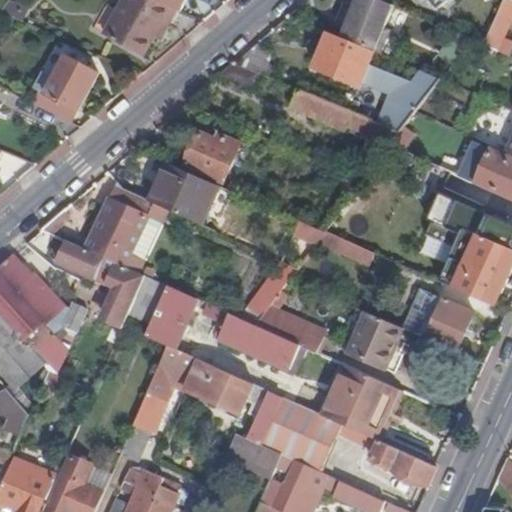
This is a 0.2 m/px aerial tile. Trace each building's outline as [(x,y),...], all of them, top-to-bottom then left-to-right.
[(11,0),(9,0),(2,11),(16,17),(22,5),(11,0)] [(158,0),(124,0),(106,35),(143,54),(162,22),(168,25),(177,8),(158,0)] [(158,0),(177,8),(182,10),(186,0),(158,0)] [(376,52),(383,55),(393,31),(387,28),(396,7),(380,0),(359,0),(356,9),(347,29),(343,38),(376,52)] [(511,0),(505,0),(486,45),(501,51),(511,25),(511,0)] [(338,25),(347,29),(356,9),(347,4),(338,25)] [(343,38),(333,33),(318,67),(362,85),(376,52),(343,38)] [(34,103),(74,123),(101,73),(68,55),(55,77),(45,72),(36,88),(41,91),(34,103)] [(236,62),(222,74),(255,89),(262,73),(236,62)] [(383,124),(402,132),(406,127),(418,111),(443,80),(424,72),(383,124)] [(348,126),(392,145),(402,132),(383,124),(303,90),(295,108),(346,130),(348,126)] [(504,117),(508,109),(492,101),(488,110),(504,117)] [(402,132),(392,145),(405,150),(416,134),(406,127),(402,132)] [(489,127),(482,141),(511,154),(511,146),(511,148),(505,145),(508,135),(489,127)] [(189,164),(226,181),(243,143),(227,136),(225,142),(203,132),(189,164)] [(511,160),(492,152),(478,183),(511,198),(511,160)] [(220,184),(170,162),(152,201),(158,204),(203,223),(220,184)] [(457,163),(453,172),(466,178),(470,169),(457,163)] [(129,181),(122,178),(93,239),(88,237),(85,245),(89,247),(88,249),(128,267),(158,204),(152,201),(126,189),(129,181)] [(423,246),(412,268),(498,306),(511,275),(511,226),(496,219),(487,239),(485,238),(482,243),(489,246),(473,283),(464,279),(455,275),(460,262),(423,246)] [(327,232),(302,221),(298,232),(319,242),(327,232)] [(69,241),(48,231),(39,251),(60,261),(69,241)] [(407,266),(334,234),(327,247),(400,279),(407,266)] [(109,321),(124,329),(131,313),(146,277),(147,276),(128,267),(88,249),(69,241),(60,261),(123,290),(109,321)] [(9,259),(0,267),(0,309),(37,352),(62,332),(58,326),(51,331),(47,327),(67,307),(35,273),(28,279),(9,259)] [(470,266),(460,262),(455,275),(464,279),(470,266)] [(300,268),(286,263),(246,320),(259,326),(272,307),(293,279),(300,268)] [(146,277),(131,313),(154,323),(170,288),(146,277)] [(170,288),(154,323),(148,336),(171,347),(178,349),(200,300),(171,287),(170,288)] [(445,300),(428,338),(459,352),(476,314),(445,300)] [(64,325),(79,332),(89,309),(75,303),(64,325)] [(259,326),(304,346),(319,353),(328,332),(272,307),(259,326)] [(46,365),(0,312),(0,368),(18,389),(46,365)] [(405,328),(369,312),(352,353),(387,369),(388,368),(397,372),(404,356),(395,352),(405,328)] [(234,315),(233,314),(222,339),(293,370),(304,346),(259,326),(246,320),(237,316),(234,315)] [(138,339),(125,333),(120,343),(133,349),(138,339)] [(178,349),(171,347),(124,454),(128,456),(141,461),(154,433),(158,435),(172,401),(167,399),(173,384),(242,415),(249,402),(255,405),(252,413),(260,418),(271,392),(178,349)] [(350,366),(328,417),(346,426),(369,436),(378,440),(401,390),(350,366)] [(0,437),(18,446),(32,414),(9,387),(0,392),(0,437)] [(285,398),(271,392),(260,418),(250,439),(264,445),(285,398)] [(322,414),(285,398),(264,445),(285,455),(299,461),(325,473),(343,434),(365,444),(366,443),(369,436),(346,426),(328,417),(322,414)] [(264,445),(250,439),(239,435),(232,451),(278,472),(285,455),(264,445)] [(439,468),(378,440),(369,436),(366,443),(371,445),(371,446),(378,450),(375,457),(396,467),(394,470),(398,472),(409,477),(431,486),(439,468)] [(278,472),(232,451),(228,458),(274,479),(278,472)] [(396,467),(375,457),(373,461),(394,470),(396,467)] [(511,460),(510,458),(500,480),(511,493),(511,460)] [(0,511),(3,511),(7,505),(20,511),(19,511),(40,511),(45,501),(48,502),(58,477),(18,459),(0,499),(0,511)] [(325,473),(299,461),(288,485),(278,508),(285,511),(315,511),(326,488),(337,493),(335,497),(368,511),(383,511),(388,502),(325,473)] [(148,471),(129,511),(172,511),(181,493),(164,486),(167,479),(148,471)] [(407,480),(409,477),(398,472),(396,475),(407,480)] [(98,511),(106,493),(65,477),(50,510),(55,511),(98,511)] [(184,487),(167,479),(164,486),(181,493),(184,487)] [(288,485),(274,479),(264,502),(275,507),(278,508),(288,485)] [(195,511),(200,501),(189,496),(183,511),(182,511),(181,511),(195,511)] [(272,511),(275,507),(264,502),(259,511),(272,511)] [(393,511),(410,511),(392,503),(389,510),(393,511)]
